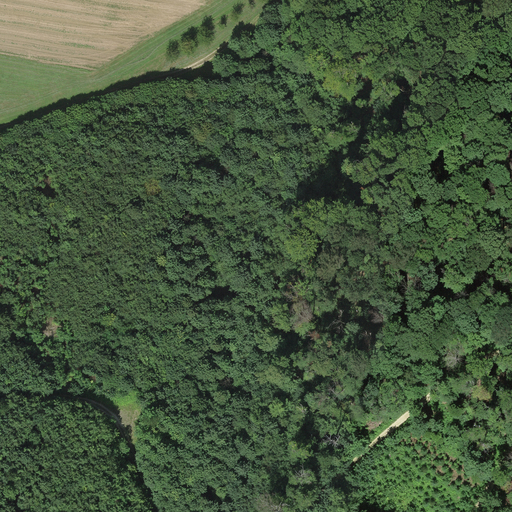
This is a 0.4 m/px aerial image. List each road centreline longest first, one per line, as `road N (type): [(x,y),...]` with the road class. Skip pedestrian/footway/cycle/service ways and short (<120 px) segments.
road 1 (track): [(288,0),(194,69),(0,132)]
road 2 (track): [(302,511),(469,363),(511,347)]
road 3 (track): [(0,398),(100,407),(126,438),(152,511)]
